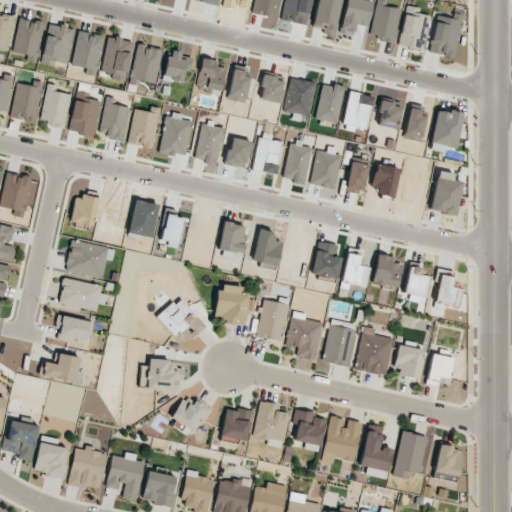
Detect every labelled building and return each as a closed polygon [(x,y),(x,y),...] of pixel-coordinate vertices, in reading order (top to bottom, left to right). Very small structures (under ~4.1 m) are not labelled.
[(305,25),(309,0),(282,0),(279,20),(305,25)] [(332,33),(340,0),(316,0),(310,28),(332,33)] [(352,35),(355,23),(365,26),(371,1),(366,0),(344,0),(338,32),(352,35)] [(386,5),(387,1),(384,0),(375,0),(369,34),(379,36),(378,41),(392,44),(399,8),(386,5)] [(419,8),(405,5),(397,45),(421,50),(429,16),(417,13),(419,8)] [(452,58),(462,18),(437,12),(427,52),(452,58)] [(14,17),(0,14),(0,49),(6,51),(14,17)] [(43,24),(18,18),(10,52),(26,56),(25,61),(34,63),(43,24)] [(72,28),(47,23),(39,64),(53,66),(54,62),(65,64),(72,28)] [(69,64),(94,71),(103,36),(78,30),(69,64)] [(131,42),(106,36),(99,71),(111,74),(109,79),(122,82),(131,42)] [(127,84),(137,86),(138,80),(153,84),(161,49),(136,44),(127,84)] [(163,80),(184,83),(188,55),(166,52),(163,80)] [(223,67),(216,67),(217,60),(199,59),(196,91),(221,93),(223,67)] [(248,77),(243,76),(245,68),(233,65),(227,98),(243,101),(248,77)] [(0,112),(5,114),(12,75),(3,74),(2,79),(0,78),(0,112)] [(261,89),(259,100),(279,103),(283,79),(260,75),(258,88),(261,89)] [(306,117),(314,83),(288,77),(281,112),(306,117)] [(9,117),(35,121),(41,85),(16,80),(9,117)] [(321,83),(313,118),(335,123),(343,88),(321,83)] [(39,119),(48,121),(47,125),(63,128),(70,94),(58,92),(59,86),(47,84),(39,119)] [(365,130),(372,96),(348,91),(342,126),(365,130)] [(67,130),(92,135),(100,100),(75,95),(67,130)] [(129,107),(110,104),(111,98),(105,96),(98,132),(107,133),(106,139),(122,142),(129,107)] [(395,129),(401,105),(380,99),(374,124),(395,129)] [(421,141),(424,116),(419,115),(420,106),(408,104),(403,139),(421,141)] [(157,113),(133,109),(127,143),(151,148),(157,113)] [(462,113),(448,110),(447,113),(436,110),(427,149),(442,152),(443,146),(454,149),(462,113)] [(183,157),(192,117),(166,111),(157,151),(183,157)] [(223,128),(213,126),(213,124),(201,122),(193,159),(215,164),(223,128)] [(253,170),(275,173),(280,141),(269,140),(270,134),(258,133),(253,170)] [(249,141),(229,137),(224,164),(244,168),(249,141)] [(303,185),(311,146),(289,142),(282,177),(292,179),(292,182),(303,185)] [(307,183),(332,190),(341,156),(334,153),(335,148),(327,146),(325,152),(316,149),(307,183)] [(345,191),(363,193),(366,164),(348,162),(345,191)] [(454,216),(461,181),(452,180),(454,174),(437,171),(429,211),(454,216)] [(0,206),(16,210),(15,215),(21,217),(30,177),(5,172),(0,197),(0,206)] [(96,198),(73,195),(70,222),(93,225),(96,198)] [(167,240),(166,246),(176,248),(182,218),(165,215),(160,239),(167,240)] [(244,225),(221,222),(218,250),(241,253),(244,225)] [(13,227),(0,224),(0,258),(11,260),(14,244),(10,244),(13,227)] [(64,271),(101,279),(105,260),(110,261),(113,249),(70,240),(64,271)] [(340,258),(334,256),(336,245),(317,241),(309,274),(335,280),(340,258)] [(358,266),(359,252),(345,250),(342,283),(365,285),(367,267),(358,266)] [(395,289),(401,264),(392,262),(393,258),(376,254),(370,283),(395,289)] [(0,296),(3,297),(5,282),(6,282),(9,265),(0,263),(0,296)] [(420,269),(408,266),(402,291),(424,296),(428,277),(419,274),(420,269)] [(451,277),(438,275),(435,302),(457,305),(460,289),(449,287),(451,277)] [(103,286),(62,278),(57,303),(97,311),(103,286)] [(245,325),(248,289),(217,286),(214,322),(245,325)] [(156,318),(181,346),(204,325),(178,297),(156,318)] [(282,340),(286,303),(260,301),(257,338),(282,340)] [(314,360),(321,322),(304,319),(305,314),(290,311),(284,347),(296,349),(295,357),(314,360)] [(70,342),(71,338),(87,341),(91,321),(57,315),(53,339),(70,342)] [(355,325),(330,319),(320,361),(345,367),(355,325)] [(392,339),(372,334),(373,329),(362,326),(352,369),(383,376),(392,339)] [(392,375),(417,380),(422,349),(398,345),(392,375)] [(74,382),(78,357),(57,353),(55,364),(43,362),(41,376),(74,382)] [(452,358),(431,354),(425,382),(446,386),(452,358)] [(143,389),(176,392),(177,381),(182,381),(183,363),(147,360),(147,366),(145,366),(143,389)] [(203,421),(212,408),(195,397),(191,403),(182,397),(169,417),(190,431),(198,418),(203,421)] [(252,438),(266,439),(265,445),(282,447),(287,413),(274,411),(275,404),(257,401),(252,438)] [(219,436),(244,441),(251,412),(225,407),(219,436)] [(323,419),(311,417),(312,413),(297,410),(291,440),(304,443),(303,449),(317,451),(323,419)] [(320,461),(332,463),(333,458),(352,462),(360,423),(347,420),(345,428),(340,427),(342,419),(328,416),(320,461)] [(38,426),(8,420),(2,450),(17,453),(16,458),(30,461),(38,426)] [(358,466),(365,467),(364,474),(384,478),(390,449),(378,446),(382,427),(366,424),(358,466)] [(392,476),(408,479),(409,473),(418,475),(425,436),(399,431),(392,476)] [(42,476),(61,479),(66,447),(56,446),(57,439),(39,436),(34,470),(43,472),(42,476)] [(462,449),(438,444),(432,475),(455,480),(462,449)] [(74,447),(67,483),(98,489),(105,452),(84,448),(84,450),(74,447)] [(143,462),(135,460),(136,454),(123,452),(122,457),(111,455),(105,487),(117,489),(119,482),(124,483),(121,499),(136,502),(143,462)] [(169,506),(176,477),(147,471),(141,500),(169,506)] [(205,511),(213,477),(186,471),(178,509),(195,511),(205,511)] [(248,511),(280,511),(286,486),(265,482),(264,487),(254,485),(248,511)] [(317,511),(319,504),(304,501),(305,495),(289,492),(285,511),(317,511)]
